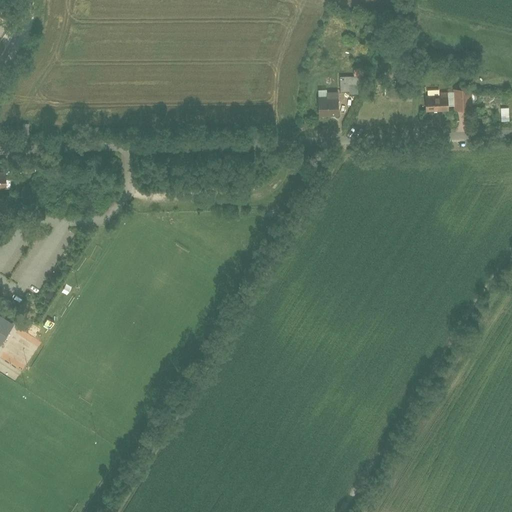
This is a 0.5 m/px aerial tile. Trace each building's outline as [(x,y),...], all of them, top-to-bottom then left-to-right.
[(349,76),(339,76),(340,91),(350,90),(349,76)] [(471,87),(452,88),(453,108),(472,107),(471,87)] [(430,92),(427,92),(427,110),(446,110),(446,92),(438,92),(438,90),(430,90),(430,92)] [(326,97),(318,97),(318,114),(334,114),(338,114),(337,91),(326,91),(326,97)] [(509,107),(501,107),(501,120),(510,120),(509,107)] [(0,312),(0,341),(13,320),(0,312)]
